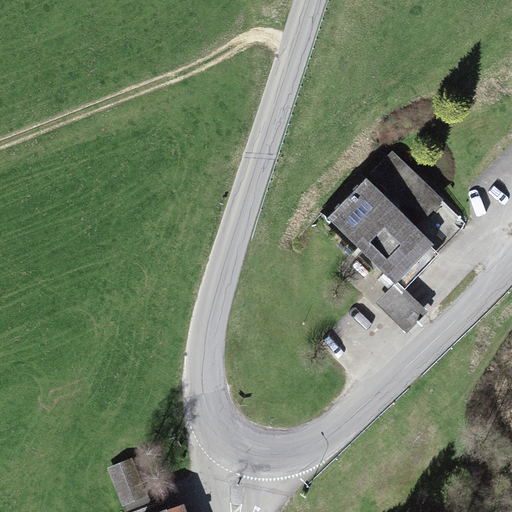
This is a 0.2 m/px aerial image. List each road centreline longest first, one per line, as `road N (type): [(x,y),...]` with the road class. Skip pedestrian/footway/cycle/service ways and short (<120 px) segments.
road 1 (secondary): [(243,450),(207,412),(203,343),(305,0)]
road 2 (secondary): [(511,262),(324,435),(285,453),(243,450)]
road 3 (track): [(290,46),(250,38),(0,143)]
